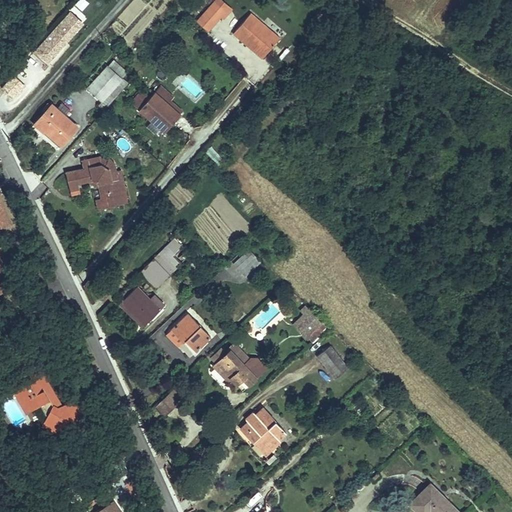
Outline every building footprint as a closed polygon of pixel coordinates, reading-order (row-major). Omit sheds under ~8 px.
[(67,11),(63,7),(63,3),(65,0),(53,0),(25,32),(38,43),(67,11)] [(65,0),(63,3),(63,7),(67,11),(73,5),(67,0),(65,0)] [(82,12),(89,2),(85,0),(77,0),(74,6),(82,12)] [(185,0),(196,10),(204,0),(185,0)] [(249,0),(232,0),(224,10),(247,29),(244,32),(251,38),(269,18),(249,0)] [(224,10),(222,12),(244,32),(247,29),(224,10)] [(49,67),(85,25),(69,11),(33,52),(49,67)] [(99,45),(78,68),(92,80),(112,57),(99,45)] [(3,56),(0,59),(0,76),(2,79),(14,66),(3,56)] [(163,75),(149,62),(144,68),(170,91),(172,89),(160,78),(163,75)] [(147,108),(152,112),(170,91),(144,68),(137,76),(129,68),(118,82),(139,101),(147,108)] [(12,76),(1,89),(14,100),(25,86),(12,76)] [(51,122),(67,106),(42,83),(25,102),(33,109),(35,107),(51,122)] [(147,108),(139,101),(134,106),(143,113),(147,108)] [(97,139),(88,133),(87,132),(70,137),(72,145),(54,150),(58,165),(60,169),(70,166),(69,162),(82,158),(88,164),(92,174),(86,176),(89,184),(106,179),(100,158),(106,156),(104,149),(96,151),(99,147),(93,144),(97,139)] [(211,148),(206,153),(213,161),(218,157),(211,148)] [(160,229),(137,251),(148,262),(170,240),(160,229)] [(172,256),(182,246),(173,238),(138,274),(155,291),(180,264),(172,256)] [(248,249),(232,263),(245,277),(261,263),(248,249)] [(138,299),(150,288),(126,263),(111,278),(132,299),(134,296),(138,299)] [(186,329),(200,315),(177,291),(161,307),(173,320),(175,318),(186,329)] [(300,296),(289,306),(297,314),(308,304),(300,296)] [(319,322),(307,333),(327,355),(339,343),(319,322)] [(247,355),(256,346),(247,337),(240,337),(239,338),(225,324),(220,328),(247,355)] [(233,368),(247,355),(220,328),(204,344),(218,359),(224,354),(229,359),(227,362),(233,368)] [(42,349),(46,356),(58,350),(53,343),(42,349)] [(36,374),(42,386),(52,381),(60,397),(53,402),(67,416),(81,403),(85,408),(98,397),(92,391),(84,398),(70,384),(66,376),(71,374),(58,350),(46,356),(39,359),(44,371),(36,374)] [(37,389),(42,386),(36,374),(44,371),(39,359),(27,365),(37,389)] [(155,393),(171,377),(162,368),(146,384),(155,393)] [(84,398),(92,391),(88,387),(76,382),(71,374),(66,376),(70,384),(84,398)] [(261,427),(277,410),(253,386),(232,407),(245,421),(250,416),(261,427)] [(256,432),(261,427),(250,416),(245,421),(256,432)] [(440,505),(453,491),(421,461),(402,481),(415,493),(421,486),(440,505)] [(122,490),(134,500),(143,488),(132,479),(122,490)] [(84,499),(89,511),(113,511),(113,509),(117,507),(108,488),(84,499)] [(262,511),(240,488),(221,506),(227,511),(262,511)]
